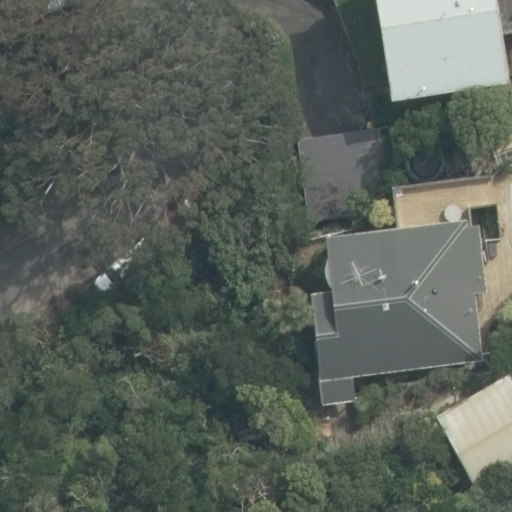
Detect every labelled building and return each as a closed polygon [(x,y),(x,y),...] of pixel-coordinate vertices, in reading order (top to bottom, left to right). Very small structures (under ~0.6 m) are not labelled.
[(8,0),(17,23),(78,0),(8,0)] [(372,0),(389,103),(507,84),(493,0),(372,0)] [(388,216),(375,129),(292,142),(305,229),(388,216)] [(310,297),(323,404),(357,400),(354,375),(481,360),(465,223),(324,240),(330,294),(310,297)] [(438,418),(478,488),(511,467),(511,386),(507,378),(438,418)]
